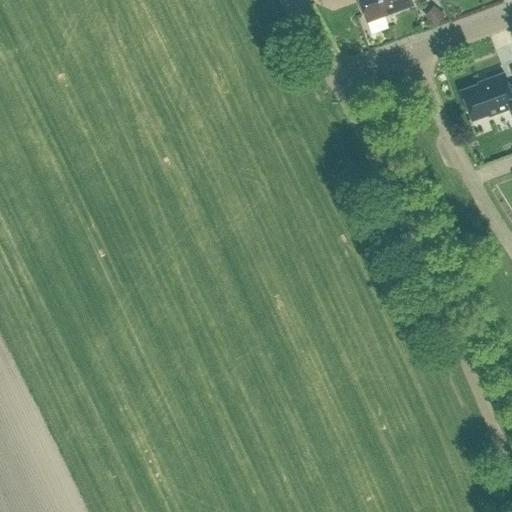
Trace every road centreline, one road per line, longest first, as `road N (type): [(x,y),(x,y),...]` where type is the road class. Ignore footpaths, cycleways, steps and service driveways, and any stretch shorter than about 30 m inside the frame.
road 1 (unclassified): [(511,468),(339,83)]
road 2 (residential): [(511,247),(450,140),(414,54)]
